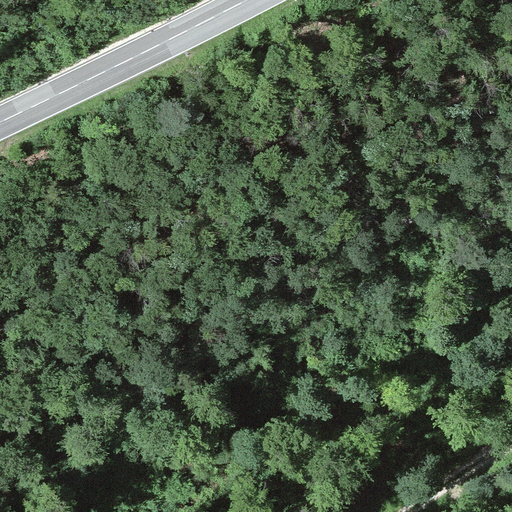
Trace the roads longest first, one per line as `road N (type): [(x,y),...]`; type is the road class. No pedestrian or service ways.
road 1 (secondary): [(244,0),(0,121)]
road 2 (track): [(408,511),(511,444)]
